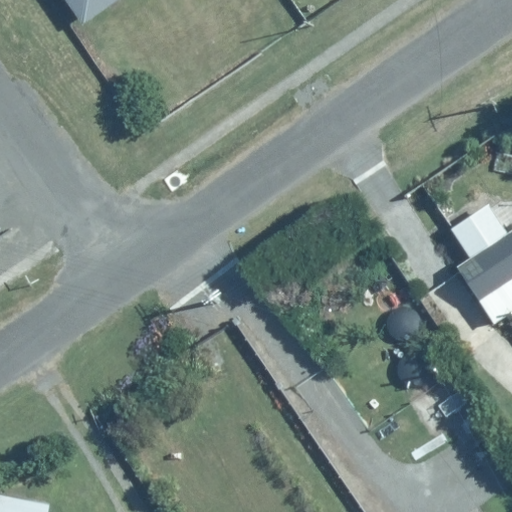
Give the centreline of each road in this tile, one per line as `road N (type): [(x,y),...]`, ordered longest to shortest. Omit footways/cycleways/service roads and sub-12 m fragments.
road 1 (residential): [(122,275),(511,2)]
road 2 (residential): [(0,96),(122,275)]
road 3 (residential): [(0,360),(122,275)]
